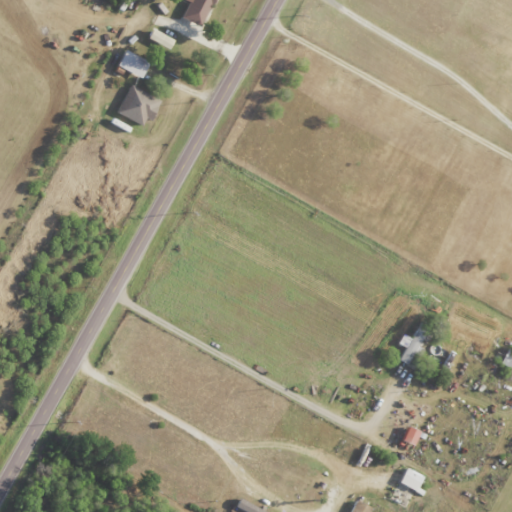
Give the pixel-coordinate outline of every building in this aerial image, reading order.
[(210,0),(183,0),(186,1),(179,19),(199,27),(210,0)] [(138,78),(146,62),(122,50),(114,66),(138,78)] [(144,127),(156,99),(127,85),(114,113),(144,127)] [(396,361),(412,368),(421,349),(417,347),(427,325),(417,320),(409,339),(399,335),(395,344),(402,347),(396,361)] [(410,446),(416,432),(403,427),(398,441),(410,446)] [(412,492),(420,477),(403,468),(395,483),(412,492)] [(262,511),(235,498),(231,507),(240,511),(262,511)] [(366,511),(368,509),(354,500),(347,511),(366,511)]
